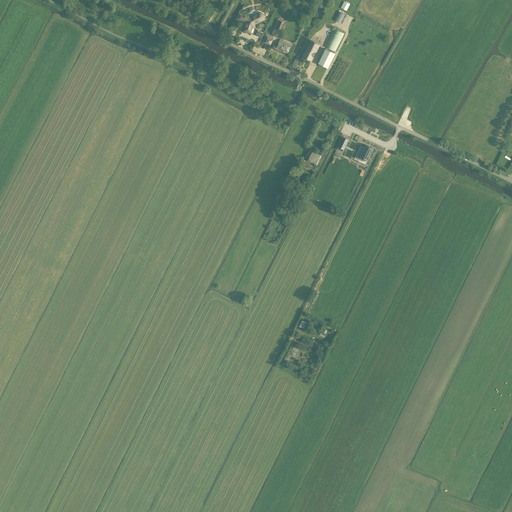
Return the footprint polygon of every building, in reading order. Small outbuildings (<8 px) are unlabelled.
[(346,11),(347,10),(350,4),(345,2),(341,7),(341,8),(346,11)] [(341,23),(345,14),(338,11),(334,20),(341,23)] [(259,13),(251,17),(239,13),(238,18),(247,21),(244,30),(250,32),(253,25),(262,19),(263,19),(263,18),(263,17),(263,16),(263,15),(262,14),(261,13),(260,13),(259,13)] [(280,31),(284,22),(278,19),(274,28),(276,29),(280,31)] [(336,51),(344,33),(334,28),(326,46),(336,51)] [(273,37),(266,33),(263,41),(270,44),(273,37)] [(277,47),(288,52),(291,44),(280,39),(277,47)] [(311,61),(320,44),(311,40),(303,57),(311,61)] [(327,68),(335,53),(326,49),(319,63),(327,68)] [(388,145),(391,137),(385,135),(382,143),(388,145)] [(343,137),(338,147),(344,149),(348,139),(343,137)] [(366,144),(360,156),(368,160),(373,148),(366,144)] [(316,164),(321,153),(310,148),(305,159),(316,164)]
